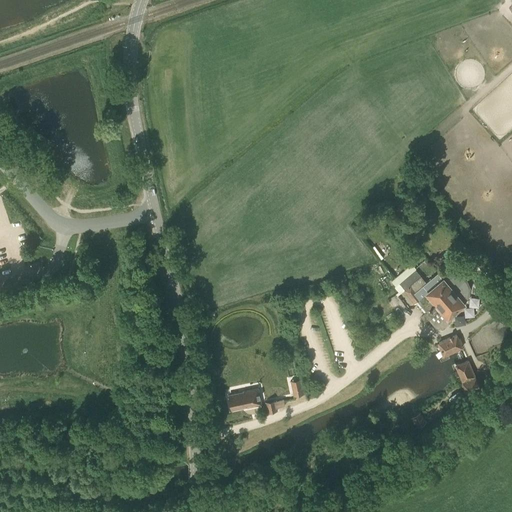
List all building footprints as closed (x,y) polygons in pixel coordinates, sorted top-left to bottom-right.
[(459,239),(449,246),(454,252),(463,244),(459,239)] [(468,246),(477,260),(483,256),(474,242),(468,246)] [(399,283),(415,304),(418,301),(426,311),(424,313),(428,318),(436,328),(442,328),(451,321),(448,317),(463,304),(462,302),(468,295),(468,288),(465,282),(459,278),(452,278),(444,281),(437,273),(426,283),(415,269),(399,283)] [(438,343),(443,355),(462,348),(457,335),(438,343)] [(467,361),(456,366),(463,382),(474,377),(471,369),(467,361)] [(301,386),(291,388),(292,396),(302,394),(301,386)] [(258,388),(244,391),(244,392),(229,396),(232,409),(246,406),(247,408),(261,405),(258,388)] [(277,408),(285,406),(283,399),(275,401),(275,400),(265,402),(267,413),(276,411),(277,411),(277,410),(277,408)] [(420,412),(410,418),(417,429),(426,422),(420,412)]
